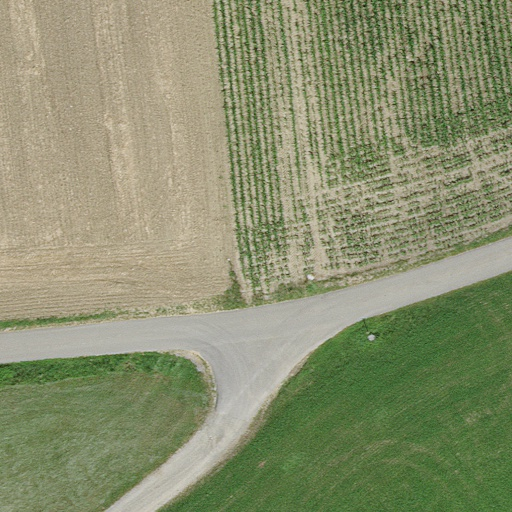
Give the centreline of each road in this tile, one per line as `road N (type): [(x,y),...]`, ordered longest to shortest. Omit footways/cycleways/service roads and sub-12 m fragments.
road 1 (track): [(511,241),(259,335)]
road 2 (track): [(259,335),(169,329),(0,348)]
road 3 (track): [(98,511),(183,458),(259,335)]
